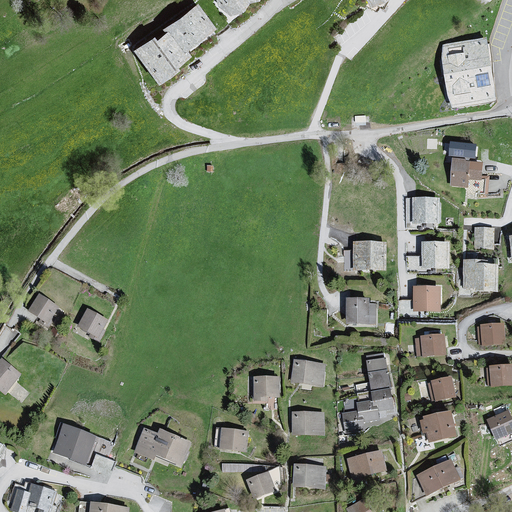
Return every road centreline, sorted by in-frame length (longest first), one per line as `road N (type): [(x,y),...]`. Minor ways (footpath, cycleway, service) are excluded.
road 1 (residential): [(16,303),(67,233),(134,176),(214,148),(402,130),(511,108)]
road 2 (residential): [(143,492),(13,469),(0,501)]
